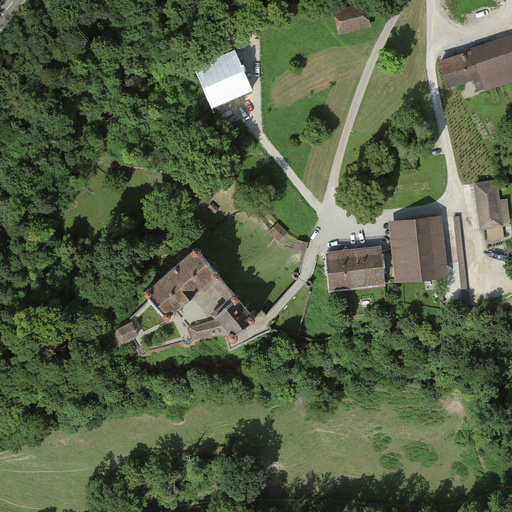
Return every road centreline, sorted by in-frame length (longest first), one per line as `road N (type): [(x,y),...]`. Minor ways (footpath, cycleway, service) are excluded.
road 1 (track): [(246,330),(302,279),(371,67),(405,0)]
road 2 (track): [(153,511),(248,501),(428,509),(511,490)]
road 3 (track): [(431,0),(432,70),(454,197),(419,214),(324,220)]
